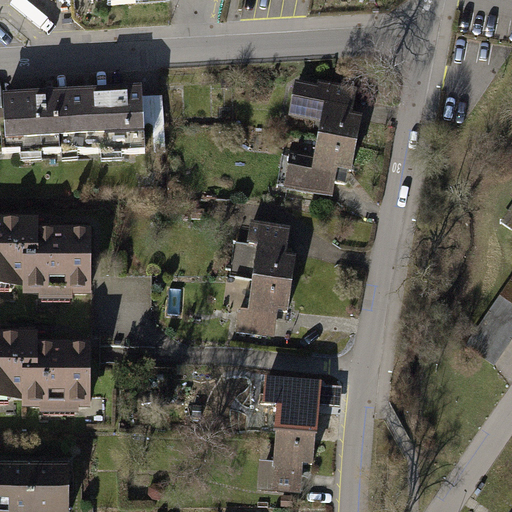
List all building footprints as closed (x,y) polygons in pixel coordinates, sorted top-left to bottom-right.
[(320,141),(357,148),(363,118),(353,117),(358,91),(317,83),(316,89),(297,85),(290,121),(322,128),(320,141)] [(143,146),(140,95),(72,99),(75,149),(143,146)] [(75,149),(72,99),(3,102),(6,153),(75,149)] [(168,145),(166,99),(148,99),(151,146),(168,145)] [(357,148),(320,141),(315,164),(290,160),(284,195),(331,204),(337,171),(352,174),(357,148)] [(511,286),(488,324),(511,339),(511,214),(504,226),(511,231),(511,286)] [(34,222),(0,222),(0,288),(21,289),(21,299),(40,299),(40,305),(73,305),(73,298),(88,298),(87,232),(35,232),(34,222)] [(256,282),(296,288),(299,262),(288,260),(292,233),(251,227),(248,250),(260,252),(256,282)] [(296,288),(256,282),(251,317),(237,315),(234,338),(272,343),(275,318),(292,320),(296,288)] [(39,338),(0,338),(0,401),(22,402),(22,413),(40,414),(40,419),(79,420),(79,414),(87,414),(87,348),(39,347),(39,338)] [(277,437),(316,439),(318,411),(308,410),(310,386),(268,384),(266,406),(279,407),(277,437)] [(316,439),(277,437),(275,466),(261,465),(259,494),(302,497),(304,469),(314,470),(316,439)] [(0,511),(33,511),(33,466),(0,467),(0,511)] [(70,511),(70,466),(33,466),(33,511),(70,511)]
